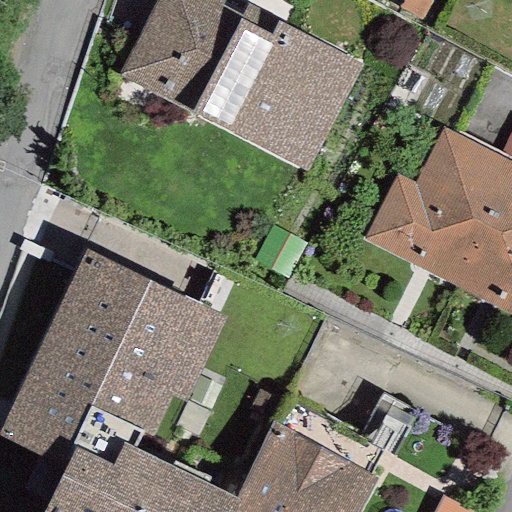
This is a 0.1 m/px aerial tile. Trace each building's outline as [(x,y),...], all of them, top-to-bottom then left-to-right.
[(276,41),(198,0),(164,0),(129,68),(287,151),(334,60),(281,32),(276,41)] [(511,157),(511,128),(501,152),(511,157)] [(511,175),(449,143),(423,195),(401,183),(376,232),(511,301),(511,175)] [(88,436),(148,465),(212,313),(96,264),(10,449),(66,477),(88,436)] [(345,511),(381,447),(285,399),(231,506),(148,465),(88,436),(66,477),(48,511),(345,511)] [(442,494),(433,511),(471,511),(473,509),(442,494)]
